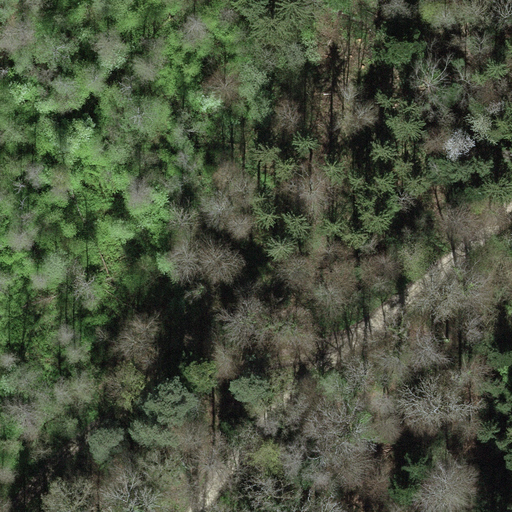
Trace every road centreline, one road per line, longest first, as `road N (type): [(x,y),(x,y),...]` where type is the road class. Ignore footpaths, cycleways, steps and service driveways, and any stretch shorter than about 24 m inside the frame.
road 1 (track): [(14,511),(119,417),(176,388),(378,320)]
road 2 (track): [(378,320),(309,376),(198,511)]
road 3 (track): [(511,209),(378,320)]
